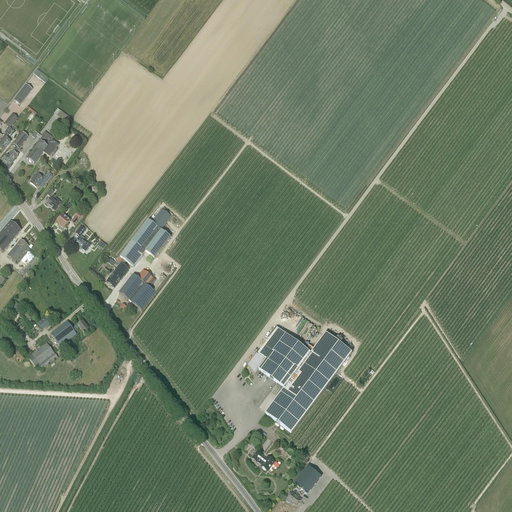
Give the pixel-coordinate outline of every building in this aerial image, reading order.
[(46,84),(49,79),(37,70),(33,75),(46,84)] [(20,106),(32,90),(25,85),(13,101),(20,106)] [(26,109),(32,114),(35,116),(37,114),(27,107),(26,109)] [(66,124),(70,119),(57,109),(54,114),(66,124)] [(13,115),(10,118),(5,125),(9,129),(17,119),(13,115)] [(2,136),(0,138),(0,150),(1,149),(3,151),(10,142),(7,140),(9,137),(10,137),(14,133),(9,128),(2,136)] [(58,146),(52,141),(53,139),(44,132),(38,141),(39,141),(26,158),(28,160),(34,165),(43,153),(49,158),(58,146)] [(18,149),(27,137),(21,133),(12,145),(18,149)] [(7,160),(12,164),(18,155),(12,150),(7,157),(5,155),(3,158),(7,161),(7,160)] [(7,161),(3,158),(1,161),(7,165),(3,170),(6,174),(11,167),(10,166),(12,164),(7,160),(7,161)] [(48,174),(46,177),(44,180),(37,175),(30,184),(36,189),(40,184),(40,185),(43,182),(45,184),(52,175),(49,173),(48,174)] [(55,199),(54,201),(51,199),(46,205),(51,209),(51,210),(53,211),(54,211),(54,212),(59,205),(58,205),(60,203),(59,202),(56,199),(55,199)] [(163,208),(151,223),(161,231),(171,218),(173,216),(163,208)] [(73,225),(81,216),(78,213),(74,217),(75,217),(71,222),(73,225)] [(63,230),(70,221),(62,215),(55,224),(58,227),(59,226),(63,230)] [(133,268),(136,265),(145,252),(154,259),(170,238),(148,221),(132,242),(128,247),(117,262),(114,265),(118,267),(106,283),(107,283),(107,284),(108,285),(109,285),(111,286),(111,287),(113,289),(114,288),(114,289),(128,271),(128,270),(120,265),(123,261),(128,264),(133,268)] [(0,250),(3,252),(20,231),(10,222),(0,233),(0,250)] [(79,239),(74,245),(79,249),(80,248),(85,253),(89,247),(82,242),(84,239),(81,236),(85,231),(87,228),(83,225),(81,228),(80,228),(75,234),(80,238),(79,239)] [(20,240),(7,256),(15,263),(28,247),(20,240)] [(102,251),(106,245),(101,242),(97,247),(102,251)] [(133,275),(119,294),(141,311),(155,293),(149,288),(155,280),(143,271),(139,276),(136,274),(134,276),(133,275)] [(52,323),(47,317),(38,324),(42,331),(52,323)] [(83,334),(88,330),(82,322),(77,326),(72,330),(68,324),(62,329),(61,327),(58,329),(51,335),(60,347),(76,335),(74,332),(80,329),(83,334)] [(258,354),(258,355),(257,356),(256,355),(247,366),(254,376),(258,371),(269,379),(283,390),(265,414),(291,434),(352,352),(326,333),(310,354),(276,329),(258,354)] [(41,371),(58,358),(54,354),(46,344),(28,358),(35,368),(38,366),(41,371)] [(272,467),(271,466),(274,463),(267,458),(265,461),(260,457),(261,456),(256,452),(251,459),(256,462),(257,462),(261,465),(260,466),(262,468),(263,470),(264,470),(265,471),(265,470),(267,471),(269,469),(269,470),(271,469),(271,468),(272,467)] [(308,494),(321,477),(307,467),(295,483),(308,494)] [(296,507),(301,501),(299,499),(298,500),(297,499),(299,497),(296,495),(295,496),(292,493),(291,494),(290,494),(289,494),(288,495),(288,497),(289,497),(286,501),(287,501),(286,502),(288,503),(290,503),(296,507)]
